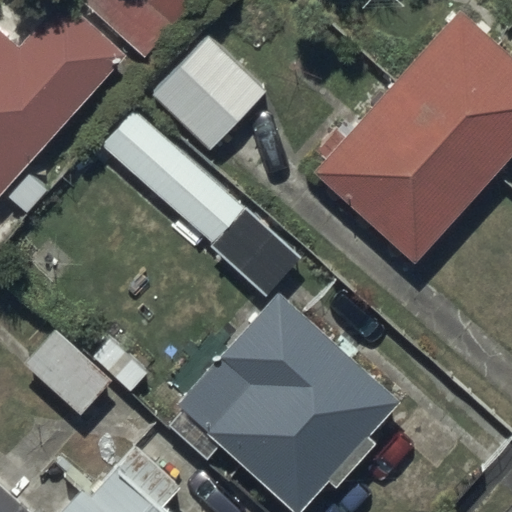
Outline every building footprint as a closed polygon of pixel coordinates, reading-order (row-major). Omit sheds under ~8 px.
[(0,180),(123,40),(76,0),(48,0),(19,33),(0,15),(0,180)] [(146,55),(196,0),(90,0),(88,3),(146,55)] [(511,132),(511,40),(465,0),(450,0),(343,124),(333,115),(316,134),(326,143),(314,157),(415,244),(511,132)] [(265,77),(208,23),(153,83),(210,136),(265,77)] [(244,195),(133,99),(102,134),(214,231),(244,195)] [(396,389),(278,276),(173,386),(180,392),(163,410),(197,443),(215,424),(295,501),(328,466),(334,471),(375,428),(367,419),(396,389)] [(110,366),(54,315),(22,350),(77,401),(110,366)] [(188,497),(133,448),(74,511),(25,511),(0,488),(0,511),(174,511),(175,511),(188,497)]
